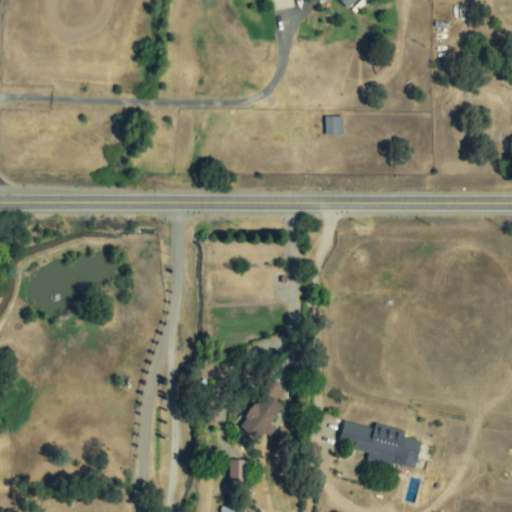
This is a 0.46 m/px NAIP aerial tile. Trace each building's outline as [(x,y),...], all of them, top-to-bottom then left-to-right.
[(355,0),(337,0),(346,9),(355,0)] [(323,117),(324,135),(341,135),(340,116),(323,117)] [(283,387),(270,379),(237,427),(250,436),(255,429),(267,438),(275,427),(269,423),(281,406),(274,400),(283,387)] [(412,470),(419,441),(402,437),(403,431),(373,424),(372,428),(342,421),(336,444),(367,451),(365,459),(412,470)] [(227,481),(243,481),(244,460),(228,459),(227,481)]
